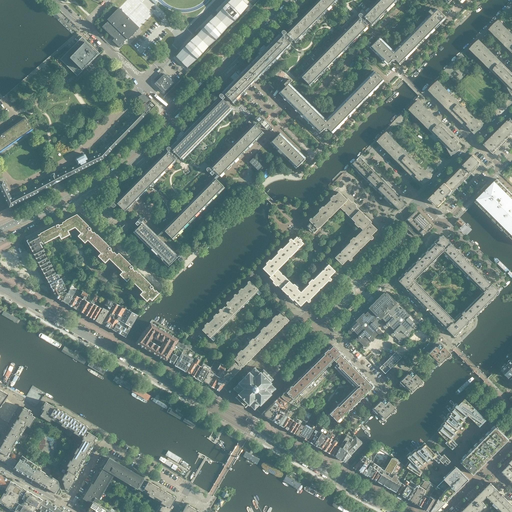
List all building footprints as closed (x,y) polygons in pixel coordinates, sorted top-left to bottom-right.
[(324,57),(327,54),(331,50),(335,46),(338,43),(342,39),(345,35),(349,32),(356,25),(360,21),(362,23),(363,21),(363,22),(365,20),(364,19),(383,0),(320,0),(286,34),(283,32),(283,31),(282,31),(281,32),(281,33),(281,34),(283,35),(244,74),(238,80),(224,95),(225,96),(224,98),(221,95),(220,94),(219,95),(219,96),(219,97),(222,100),(172,150),(169,148),(168,147),(167,148),(166,148),(166,149),(167,149),(167,150),(168,151),(167,152),(173,159),(158,173),(152,167),(149,171),(116,203),(116,204),(124,211),(153,182),(156,185),(175,205),(208,172),(211,175),(215,172),(219,176),(262,132),(258,128),(262,125),(260,124),(264,120),(260,116),(242,98),(239,95),(246,88),(252,81),(260,73),(262,75),(261,75),(270,83),(271,84),(271,85),(272,85),(274,86),(275,87),(276,88),(277,87),(281,90),(287,84),(290,81),(295,87),(303,79),(302,79),(306,75),(310,72),(313,68),(317,64),(320,61),(324,57)] [(196,35),(186,44),(175,57),(187,69),(196,60),(199,57),(208,47),(218,38),(227,27),(237,19),(240,15),(240,16),(248,6),(242,0),(229,0),(223,5),(215,16),(205,24),(196,35)] [(371,25),(395,0),(383,0),(364,19),(365,20),(369,23),(371,25)] [(112,41),(119,48),(124,43),(123,42),(125,41),(126,39),(127,40),(139,28),(119,8),(118,8),(107,20),(108,21),(106,23),(105,23),(102,27),(113,38),(114,39),(112,41)] [(438,23),(444,17),(436,10),(435,11),(434,10),(431,12),(429,10),(427,12),(430,15),(430,16),(425,21),(433,29),(438,23)] [(355,38),(366,27),(365,26),(367,24),(367,25),(369,23),(365,20),(363,22),(363,21),(362,23),(360,21),(356,25),(349,32),(355,38)] [(433,29),(425,21),(419,27),(427,35),(433,29)] [(510,33),(502,25),(498,21),(495,24),(494,25),(493,25),(492,26),(492,27),(489,30),(493,33),(493,34),(494,35),(495,36),(496,37),(497,38),(502,42),(510,33)] [(398,64),(427,35),(419,27),(393,54),(389,50),(382,58),(387,64),(388,64),(392,60),(394,60),(398,64)] [(355,38),(349,32),(345,35),(352,42),(355,38)] [(511,34),(510,33),(502,42),(504,44),(504,45),(505,46),(506,47),(507,48),(508,49),(511,52),(511,34)] [(352,42),(345,35),(342,39),(348,45),(352,42)] [(82,37),(65,54),(67,56),(65,58),(62,61),(77,76),(82,71),(87,66),(94,58),(94,59),(99,54),(82,37)] [(348,45),(342,39),(338,43),(344,49),(348,45)] [(376,52),(384,45),(380,41),(378,39),(370,47),(376,52)] [(491,52),(479,41),(479,40),(475,44),(474,44),(474,45),(473,45),(473,46),(473,47),(470,49),(470,50),(474,53),(482,61),(491,52)] [(344,49),(338,43),(335,46),(341,52),(344,49)] [(382,58),(389,50),(384,45),(376,52),(382,58)] [(341,52),(335,46),(331,50),(337,56),(341,52)] [(337,56),(331,50),(327,54),(334,60),(337,56)] [(503,64),(491,52),(482,61),(494,73),(503,64)] [(334,60),(327,54),(324,57),(330,63),(334,60)] [(330,63),(324,57),(320,61),(326,67),(330,63)] [(326,67),(320,61),(317,64),(323,71),(326,67)] [(323,71),(317,64),(313,68),(319,74),(323,71)] [(511,78),(511,73),(503,64),(494,73),(506,84),(511,78)] [(319,74),(313,68),(310,72),(316,78),(319,74)] [(316,78),(310,72),(306,75),(312,81),(316,78)] [(376,86),(382,80),(374,72),(368,78),(369,78),(363,84),(371,92),(376,86)] [(156,82),(155,83),(154,83),(154,84),(155,85),(163,92),(163,93),(164,93),(173,83),(164,74),(156,82)] [(312,81),(306,75),(302,79),(303,79),(308,85),(309,85),(312,81)] [(450,94),(442,85),(438,81),(434,85),(433,85),(432,86),(432,87),(429,90),(433,94),(432,94),(433,95),(434,96),(435,97),(437,99),(437,98),(441,102),(450,94)] [(324,121),(325,120),(311,106),(310,107),(306,103),(302,100),(287,84),(281,90),(279,92),(298,111),(320,133),(324,129),(327,129),(331,132),(354,109),(346,101),(325,122),(324,121)] [(371,92),(363,84),(357,90),(365,98),(371,92)] [(365,98),(357,90),(352,96),(359,103),(365,98)] [(11,206),(53,184),(55,183),(56,183),(58,181),(103,159),(155,105),(150,100),(143,94),(138,97),(144,109),(104,149),(100,153),(87,160),(85,155),(83,154),(78,157),(76,158),(75,160),(78,165),(56,176),(54,173),(52,174),(50,176),(51,178),(32,189),(11,199),(8,193),(2,179),(0,180),(0,187),(7,202),(10,207),(11,206)] [(461,105),(450,94),(441,102),(443,105),(444,106),(445,107),(447,109),(448,109),(453,114),(461,105)] [(359,103),(352,96),(346,101),(354,109),(359,103)] [(255,108),(259,105),(253,98),(249,101),(252,105),(255,108)] [(430,113),(419,101),(418,101),(415,105),(414,105),(413,105),(413,106),(412,106),(412,107),(409,110),(413,114),(414,114),(422,122),(430,113)] [(473,117),(461,105),(453,114),(455,116),(454,116),(456,117),(456,118),(458,120),(459,120),(464,126),(473,117)] [(442,125),(437,120),(430,113),(422,122),(433,133),(442,125)] [(511,116),(483,145),(493,155),(496,152),(495,151),(506,140),(507,141),(511,137),(510,136),(511,133),(511,116)] [(479,128),(484,123),(477,119),(476,120),(473,117),(464,126),(465,127),(466,127),(466,128),(467,128),(467,129),(468,129),(469,129),(470,129),(475,134),(480,129),(479,128)] [(0,151),(24,135),(33,129),(25,118),(0,135),(0,151)] [(270,126),(264,120),(260,124),(262,125),(266,130),(270,126)] [(454,136),(442,125),(433,133),(445,145),(454,136)] [(399,145),(391,137),(391,136),(387,132),(383,136),(382,136),(382,137),(381,137),(381,138),(381,139),(378,141),(390,153),(399,145)] [(304,159),(293,148),(282,138),(283,137),(280,133),(279,134),(271,142),(275,146),(286,156),(285,156),(297,167),(304,159)] [(462,146),(458,143),(459,142),(454,136),(445,145),(446,146),(452,156),(456,151),(457,151),(462,146)] [(410,156),(399,145),(390,153),(402,165),(410,156)] [(158,173),(173,159),(167,152),(152,167),(158,173)] [(450,196),(470,175),(475,170),(474,169),(480,163),(473,155),(439,190),(447,198),(450,196)] [(425,171),(410,156),(402,165),(414,178),(415,178),(415,179),(416,179),(416,180),(417,180),(418,180),(419,180),(423,185),(429,180),(428,179),(432,174),(426,170),(425,171)] [(354,169),(363,161),(360,158),(359,157),(350,165),(351,166),(354,169)] [(358,173),(366,164),(363,161),(354,169),(358,173)] [(361,176),(370,168),(366,164),(358,173),(361,176)] [(365,180),(374,171),(370,168),(361,176),(365,180)] [(368,183),(377,175),(374,171),(365,180),(368,183)] [(372,187),(381,178),(377,175),(368,183),(372,187)] [(376,191),(385,182),(381,178),(372,187),(376,191)] [(172,239),(206,204),(223,187),(215,179),(164,231),(172,239)] [(511,194),(497,179),(474,202),(511,239),(511,194)] [(379,194),(388,186),(385,182),(376,191),(379,194)] [(383,198),(392,189),(388,186),(379,194),(383,198)] [(387,202),(395,193),(392,189),(383,198),(387,202)] [(446,199),(447,198),(439,190),(430,198),(438,207),(446,199)] [(319,227),(335,212),(335,213),(339,209),(342,212),(343,211),(351,219),(359,211),(347,199),(346,200),(338,192),(311,219),(312,220),(310,222),(307,226),(309,229),(309,230),(310,231),(311,230),(313,233),(317,229),(318,230),(320,228),(319,227)] [(404,204),(401,201),(403,199),(400,196),(399,196),(395,193),(387,202),(390,205),(392,204),(398,210),(404,204)] [(433,226),(426,220),(416,210),(413,213),(412,212),(409,216),(409,217),(402,224),(414,236),(416,234),(417,232),(419,232),(423,236),(426,233),(428,233),(428,231),(433,226)] [(374,228),(369,223),(370,222),(359,211),(351,219),(362,230),(358,234),(366,242),(372,237),(370,236),(374,232),(372,230),(374,228)] [(42,237),(39,238),(42,244),(45,243),(59,236),(61,239),(70,235),(68,231),(70,230),(75,228),(80,233),(77,236),(84,243),(87,240),(89,242),(100,253),(98,256),(105,263),(108,259),(109,259),(111,261),(115,265),(122,272),(119,275),(126,282),(129,279),(131,280),(131,281),(142,292),(139,294),(146,301),(148,300),(148,299),(149,299),(151,301),(156,296),(154,294),(155,293),(152,288),(153,288),(151,285),(151,286),(150,285),(150,284),(138,273),(136,276),(134,274),(135,273),(132,268),(131,266),(130,266),(130,265),(130,264),(123,258),(118,253),(116,255),(115,256),(113,254),(114,254),(110,250),(111,249),(109,247),(108,246),(97,235),(96,235),(93,232),(92,233),(90,230),(91,229),(89,227),(89,228),(88,226),(76,215),(65,220),(66,221),(67,224),(65,225),(64,224),(62,224),(58,225),(58,224),(56,225),(56,226),(55,226),(54,226),(40,233),(42,237)] [(176,258),(142,223),(140,222),(142,221),(142,220),(142,219),(142,218),(141,218),(140,218),(135,223),(136,225),(136,226),(135,227),(136,228),(134,231),(169,265),(176,258),(179,261),(180,261),(181,261),(181,260),(182,260),(182,259),(181,259),(178,256),(176,258)] [(465,225),(463,224),(464,224),(459,219),(454,223),(459,228),(461,229),(465,225)] [(354,254),(366,242),(358,234),(346,246),(354,254)] [(38,235),(27,240),(28,243),(29,245),(30,247),(31,249),(40,244),(42,243),(42,244),(43,244),(42,244),(39,238),(38,235)] [(474,316),(499,292),(490,284),(490,283),(489,282),(488,281),(487,281),(486,280),(486,279),(485,279),(485,278),(484,278),(484,277),(484,276),(483,276),(482,275),(481,275),(480,274),(480,273),(479,272),(478,271),(477,271),(472,266),(472,265),(472,264),(471,264),(470,263),(469,263),(468,262),(468,261),(468,260),(467,260),(466,259),(457,267),(480,290),(482,292),(454,321),(413,280),(442,252),(450,244),(442,235),(441,236),(440,236),(440,237),(439,237),(439,238),(438,238),(438,239),(438,240),(437,239),(436,241),(435,241),(436,242),(433,244),(432,244),(432,245),(431,245),(431,246),(431,247),(430,248),(429,248),(428,248),(428,249),(427,249),(427,250),(424,253),(423,254),(422,254),(421,255),(421,256),(420,257),(419,258),(418,258),(418,259),(417,259),(417,260),(414,263),(413,263),(413,264),(412,264),(412,265),(411,265),(411,266),(410,267),(409,267),(409,268),(408,268),(408,269),(407,270),(404,272),(405,272),(403,274),(403,273),(401,275),(401,276),(400,277),(399,277),(399,278),(398,278),(398,279),(397,280),(406,289),(406,290),(407,291),(408,291),(408,292),(409,292),(413,297),(414,297),(414,298),(415,299),(416,299),(417,300),(417,301),(418,301),(418,302),(418,303),(419,303),(420,303),(425,308),(425,309),(426,310),(427,311),(428,311),(429,312),(429,313),(430,314),(431,315),(432,315),(436,320),(437,320),(437,321),(437,322),(438,322),(439,322),(439,323),(440,323),(440,324),(441,325),(441,326),(442,326),(443,326),(454,337),(455,336),(456,336),(456,335),(457,335),(457,334),(457,333),(458,333),(462,329),(465,326),(466,325),(467,325),(467,324),(468,323),(471,319),(472,319),(473,319),(473,318),(474,318),(474,317),(474,316)] [(293,253),(296,251),(297,250),(298,251),(300,249),(299,248),(303,244),(300,241),(301,240),(300,239),(299,240),(296,237),(292,241),(291,240),(290,242),(289,241),(274,257),(282,265),(289,257),(291,260),(292,260),(296,256),(293,253)] [(473,240),(488,256),(489,256),(490,255),(491,254),(491,253),(476,238),(475,238),(474,239),(473,239),(473,240)] [(40,244),(31,249),(32,250),(33,252),(42,248),(40,244)] [(459,253),(458,252),(458,251),(457,250),(457,249),(456,249),(450,244),(442,252),(451,261),(459,253)] [(348,260),(354,254),(346,246),(335,258),(341,265),(347,259),(348,260)] [(42,248),(33,252),(34,254),(35,256),(44,252),(44,251),(42,247),(42,248)] [(44,252),(35,256),(36,258),(37,260),(46,256),(44,252)] [(457,267),(466,259),(459,253),(451,261),(457,267)] [(46,256),(37,260),(38,262),(39,264),(48,259),(46,256)] [(283,266),(282,265),(274,257),(262,268),(270,276),(278,268),(279,269),(283,266)] [(493,260),(493,261),(511,278),(511,277),(511,273),(498,259),(497,258),(496,258),(495,258),(495,257),(494,257),(493,257),(493,258),(493,259),(493,260)] [(48,259),(39,264),(40,265),(41,267),(50,262),(48,259)] [(50,262),(41,267),(41,269),(42,271),(51,266),(52,266),(50,262)] [(475,291),(449,265),(449,264),(431,282),(457,309),(475,291)] [(329,277),(335,271),(328,265),(316,277),(324,285),(330,278),(329,277)] [(51,266),(42,271),(44,273),(45,275),(54,270),(51,266)] [(81,266),(76,271),(80,274),(81,273),(85,277),(84,278),(95,289),(100,284),(98,283),(97,282),(95,279),(93,278),(91,276),(89,274),(87,272),(86,271),(83,268),(82,267),(81,266)] [(289,281),(281,273),(282,273),(279,269),(278,268),(270,276),(269,277),(281,289),(289,281)] [(54,270),(45,275),(48,282),(52,289),(63,284),(64,283),(61,278),(60,279),(58,276),(57,274),(56,275),(54,270)] [(312,296),(324,285),(316,277),(304,288),(312,296)] [(312,296),(304,288),(300,292),(289,281),(281,289),(292,301),(293,300),(298,304),(300,303),(302,304),(306,300),(307,302),(312,296)] [(209,337),(255,292),(258,294),(259,294),(260,293),(260,292),(257,290),(257,289),(250,282),(248,284),(235,297),(234,296),(228,303),(227,305),(225,307),(224,307),(221,310),(202,330),(206,334),(209,337)] [(52,289),(52,290),(53,291),(56,296),(57,298),(58,299),(59,299),(59,300),(62,301),(63,301),(67,293),(64,292),(64,291),(66,289),(63,284),(52,289)] [(67,293),(63,301),(63,302),(64,302),(67,304),(68,304),(74,294),(75,292),(69,289),(69,290),(67,293)] [(377,327),(385,320),(387,322),(384,326),(383,326),(383,327),(383,328),(384,328),(384,329),(385,329),(386,329),(386,328),(391,333),(391,334),(391,335),(391,336),(392,336),(392,337),(393,337),(394,336),(399,341),(398,341),(398,342),(398,343),(399,343),(399,344),(400,344),(401,344),(401,343),(402,343),(402,342),(402,341),(401,341),(406,336),(407,337),(408,337),(408,336),(409,336),(409,335),(409,334),(409,333),(414,329),(415,329),(416,329),(416,328),(417,328),(417,327),(417,326),(416,326),(414,323),(415,322),(401,308),(400,309),(395,305),(397,303),(386,293),(385,294),(383,293),(368,308),(369,310),(364,314),(363,313),(349,327),(351,328),(348,331),(348,332),(347,332),(348,332),(348,333),(348,334),(349,334),(350,334),(351,334),(356,338),(355,339),(355,340),(355,341),(356,341),(356,342),(357,342),(358,342),(358,341),(363,346),(362,346),(362,347),(362,348),(363,348),(363,349),(364,349),(365,349),(366,348),(366,347),(366,346),(370,341),(371,341),(371,342),(372,342),(373,341),(373,340),(374,340),(373,339),(373,338),(378,334),(379,334),(380,334),(381,334),(381,333),(381,332),(381,331),(377,327)] [(74,294),(68,304),(70,306),(71,306),(73,307),(79,297),(74,294)] [(95,295),(91,302),(93,303),(94,301),(96,302),(99,297),(95,295)] [(79,297),(73,307),(77,309),(78,310),(79,311),(84,301),(82,299),(79,297)] [(107,299),(104,305),(108,306),(107,308),(109,309),(113,302),(107,299)] [(84,301),(79,311),(80,311),(83,313),(84,314),(90,303),(85,300),(84,301)] [(90,303),(84,314),(87,315),(88,316),(95,304),(93,303),(91,302),(90,303)] [(108,311),(101,323),(106,326),(105,326),(107,327),(119,305),(113,302),(109,309),(108,311)] [(95,304),(88,316),(90,317),(91,318),(98,306),(95,304)] [(119,305),(107,327),(109,328),(109,327),(125,337),(137,317),(137,316),(137,315),(136,314),(127,309),(126,309),(126,308),(125,307),(124,308),(119,305)] [(98,306),(91,318),(92,318),(93,319),(94,319),(95,320),(102,309),(98,306)] [(102,309),(95,320),(96,320),(97,321),(99,322),(101,323),(108,311),(103,308),(102,309)] [(4,310),(1,314),(16,323),(18,319),(4,310)] [(236,373),(288,320),(280,312),(276,316),(275,316),(272,319),(272,320),(265,328),(265,327),(263,327),(260,330),(260,331),(261,332),(253,339),(252,339),(249,342),(247,342),(240,349),(240,350),(237,353),(237,355),(238,355),(228,365),(230,367),(226,371),(233,375),(236,373)] [(19,320),(17,324),(33,334),(35,330),(19,320)] [(145,348),(145,349),(156,355),(166,360),(177,341),(179,339),(150,323),(135,343),(145,348)] [(40,337),(59,348),(60,349),(60,348),(62,346),(62,345),(62,344),(42,333),(41,333),(40,333),(39,335),(39,336),(39,337),(40,337)] [(191,361),(196,353),(191,350),(186,347),(182,344),(177,341),(166,360),(166,361),(171,363),(172,363),(174,365),(175,365),(185,371),(191,361)] [(439,367),(451,355),(443,346),(442,347),(439,344),(436,347),(435,346),(427,355),(439,367)] [(324,369),(333,360),(340,353),(332,345),(331,346),(330,346),(330,347),(329,347),(328,348),(328,349),(327,349),(326,349),(326,350),(325,350),(325,351),(326,351),(325,352),(326,352),(324,354),(324,353),(323,354),(322,354),(321,355),(320,356),(320,357),(319,358),(318,358),(317,359),(317,360),(316,360),(314,363),(313,365),(312,364),(312,365),(311,365),(311,366),(310,366),(309,367),(309,368),(308,369),(322,383),(330,375),(324,369)] [(62,351),(84,365),(87,360),(65,346),(62,351)] [(385,374),(397,361),(400,357),(399,355),(398,355),(395,352),(394,354),(394,353),(379,368),(385,374)] [(348,362),(347,361),(347,360),(346,359),(345,359),(345,358),(344,357),(344,358),(343,357),(343,356),(342,355),(341,354),(340,354),(340,353),(333,360),(337,364),(335,365),(343,373),(351,365),(351,364),(350,363),(350,362),(349,362),(348,362)] [(191,375),(200,359),(201,358),(198,356),(194,363),(191,361),(185,371),(186,372),(191,375)] [(195,377),(201,367),(198,365),(199,364),(200,364),(202,360),(200,359),(191,375),(192,375),(195,377)] [(208,384),(215,372),(213,371),(218,362),(214,360),(210,369),(203,381),(208,384)] [(90,361),(88,366),(104,375),(106,371),(90,361)] [(220,377),(224,370),(226,367),(220,363),(215,372),(208,384),(208,385),(214,388),(219,390),(228,381),(220,377)] [(203,381),(210,369),(202,364),(201,367),(195,377),(203,381)] [(358,371),(357,371),(357,370),(357,369),(356,369),(355,369),(355,368),(354,367),(353,366),(352,366),(351,365),(343,373),(353,383),(361,375),(360,374),(360,373),(359,372),(358,371)] [(503,369),(501,371),(508,378),(510,377),(511,375),(511,370),(507,366),(505,367),(504,366),(502,368),(503,369)] [(275,389),(275,388),(275,387),(274,388),(269,383),(273,379),(263,369),(260,373),(255,368),(256,368),(255,367),(254,368),(254,367),(253,368),(249,373),(248,372),(247,373),(248,373),(244,377),(243,376),(242,377),(243,378),(239,382),(238,381),(237,382),(238,383),(234,388),(233,387),(232,388),(233,388),(232,389),(233,390),(234,389),(239,394),(235,397),(245,407),(248,404),(251,406),(253,409),(252,409),(253,410),(254,409),(254,410),(255,409),(259,404),(260,405),(261,404),(260,403),(264,400),(265,401),(266,399),(265,398),(269,395),(270,396),(271,395),(270,394),(274,389),(275,390),(275,389)] [(5,384),(13,370),(9,368),(1,382),(5,384)] [(322,383),(308,369),(307,369),(307,370),(306,370),(305,371),(305,372),(302,374),(303,375),(301,377),(301,376),(300,376),(300,377),(299,377),(298,378),(297,379),(297,380),(311,394),(322,383)] [(228,381),(233,376),(224,370),(220,377),(228,381)] [(13,388),(20,375),(16,372),(8,386),(13,388)] [(411,394),(423,382),(415,374),(414,375),(411,372),(408,375),(407,374),(399,382),(411,394)] [(370,383),(369,383),(368,382),(368,381),(367,381),(366,380),(367,380),(366,379),(365,379),(364,378),(364,377),(364,376),(363,376),(362,375),(361,375),(353,383),(356,386),(356,387),(364,396),(364,395),(365,395),(366,395),(366,394),(367,394),(367,393),(368,393),(368,392),(368,391),(373,387),(372,386),(372,385),(371,384),(371,383),(370,383)] [(117,377),(115,380),(128,388),(130,389),(131,389),(133,389),(133,388),(133,387),(133,386),(132,385),(130,384),(117,377)] [(455,395),(456,395),(458,395),(459,394),(461,393),(474,381),(474,380),(474,379),(474,378),(473,377),(472,377),(471,377),(470,378),(457,390),(456,391),(455,392),(455,394),(455,395)] [(311,394),(297,380),(296,380),(296,381),(295,381),(294,382),(294,383),(293,383),(291,386),(290,388),(289,387),(289,388),(288,388),(287,389),(286,390),(286,391),(285,392),(284,392),(283,392),(283,393),(282,394),(282,395),(280,396),(298,407),(311,394)] [(134,386),(132,391),(148,400),(151,396),(134,386)] [(360,400),(361,398),(362,398),(363,397),(363,396),(364,396),(356,387),(341,402),(349,410),(350,410),(351,409),(352,408),(352,407),(353,407),(354,407),(355,406),(355,405),(356,405),(357,404),(357,403),(356,403),(357,402),(358,402),(359,401),(359,400),(360,400)] [(0,406),(9,394),(0,389),(0,406)] [(285,404),(287,402),(285,400),(285,401),(280,396),(276,399),(283,406),(287,408),(288,406),(285,404)] [(150,400),(164,408),(165,408),(166,408),(166,407),(166,406),(166,405),(152,397),(151,397),(150,397),(150,398),(150,399),(150,400)] [(283,406),(276,399),(273,403),(279,409),(280,407),(282,408),(285,410),(287,408),(283,406)] [(384,421),(396,409),(388,401),(387,402),(384,399),(381,402),(380,401),(372,409),(384,421)] [(446,452),(459,465),(456,467),(450,473),(445,479),(457,491),(464,484),(469,480),(474,474),(481,467),(488,460),(493,456),(498,450),(503,446),(508,440),(504,436),(502,434),(500,431),(496,428),(493,430),(485,422),(486,420),(485,420),(468,402),(466,400),(463,403),(459,406),(461,408),(443,437),(448,442),(449,442),(447,444),(451,448),(446,452)] [(64,413),(57,409),(57,410),(54,409),(55,408),(45,402),(43,406),(42,406),(41,408),(42,409),(41,412),(42,413),(40,416),(50,422),(51,419),(54,421),(55,419),(59,421),(64,413)] [(348,411),(349,410),(341,402),(328,414),(328,415),(328,416),(327,416),(328,417),(328,418),(329,418),(330,418),(331,418),(332,418),(332,417),(337,422),(338,421),(339,421),(340,420),(340,419),(341,419),(341,418),(342,418),(343,418),(343,417),(344,417),(344,416),(345,416),(345,415),(345,414),(346,414),(347,413),(348,412),(348,411)] [(279,409),(273,403),(267,408),(268,409),(266,411),(265,411),(261,414),(265,417),(272,420),(276,414),(275,414),(279,409)] [(281,426),(290,411),(294,405),(290,403),(288,406),(287,408),(285,410),(283,414),(277,424),(281,426)] [(29,427),(35,418),(29,414),(30,412),(28,411),(28,410),(24,407),(18,417),(19,418),(18,420),(17,419),(13,426),(21,431),(23,427),(25,428),(27,426),(29,427)] [(169,407),(167,411),(181,420),(184,415),(169,407)] [(277,424),(283,414),(279,412),(282,408),(280,407),(279,409),(275,414),(276,414),(272,420),(277,424)] [(294,422),(295,420),(293,419),(292,420),(289,418),(292,412),(290,411),(281,426),(289,430),(294,422)] [(71,429),(76,420),(64,413),(59,421),(62,423),(61,425),(66,428),(68,427),(71,429)] [(307,422),(311,415),(307,413),(303,420),(307,422)] [(186,417),(184,421),(194,428),(197,423),(186,417)] [(292,432),(299,420),(297,419),(295,422),(294,422),(289,430),(292,432)] [(86,431),(89,428),(76,420),(71,429),(74,431),(73,432),(79,436),(80,434),(83,436),(82,438),(83,438),(87,432),(86,431)] [(295,434),(300,425),(299,425),(301,422),(299,420),(292,432),(295,434)] [(327,436),(330,432),(332,434),(334,430),(332,429),(328,430),(328,431),(316,423),(315,427),(313,429),(314,430),(313,432),(315,433),(313,435),(314,435),(310,442),(318,447),(326,435),(327,436)] [(298,436),(304,426),(301,424),(300,425),(295,434),(298,436)] [(306,440),(310,433),(312,431),(313,429),(315,427),(312,425),(311,428),(310,427),(309,428),(306,426),(304,425),(304,426),(298,436),(306,440)] [(21,435),(19,434),(21,431),(13,426),(6,438),(14,443),(16,440),(18,441),(21,435)] [(90,450),(97,438),(87,432),(83,438),(81,441),(82,441),(80,445),(90,450)] [(310,442),(314,435),(313,435),(315,433),(313,432),(312,434),(310,433),(306,440),(310,442)] [(330,454),(336,443),(341,436),(339,434),(336,438),(337,439),(335,441),(334,440),(326,452),(330,454)] [(322,449),(329,438),(327,437),(327,436),(326,435),(318,447),(322,449)] [(340,459),(351,442),(352,439),(347,435),(340,446),(334,456),(340,459)] [(350,455),(362,443),(355,437),(351,442),(340,459),(344,462),(350,455)] [(14,448),(12,446),(14,443),(6,438),(0,447),(0,451),(7,455),(9,452),(11,453),(14,448)] [(325,451),(331,444),(330,443),(331,440),(332,440),(332,439),(331,438),(331,439),(329,438),(322,449),(325,451)] [(334,456),(340,446),(336,443),(330,454),(334,456)] [(82,463),(90,450),(80,445),(78,448),(77,448),(74,453),(75,454),(73,457),(82,463)] [(429,455),(431,458),(432,458),(433,458),(436,455),(434,452),(433,451),(428,446),(427,446),(423,449),(428,454),(429,455)] [(424,458),(427,460),(427,461),(431,458),(429,455),(428,454),(423,449),(422,449),(418,452),(423,457),(424,458)] [(168,450),(165,455),(178,463),(181,458),(168,450)] [(14,460),(7,455),(0,451),(0,460),(13,468),(20,455),(21,455),(22,453),(19,451),(14,460)] [(230,451),(228,455),(237,460),(239,456),(235,453),(230,451)] [(257,465),(260,459),(246,451),(243,457),(257,465)] [(414,455),(419,460),(419,461),(422,463),(423,464),(427,460),(424,458),(423,457),(418,452),(418,451),(414,455)] [(433,458),(438,463),(440,461),(443,458),(438,453),(436,455),(433,458)] [(415,464),(416,465),(418,467),(422,463),(419,461),(419,460),(414,455),(413,454),(409,458),(412,462),(415,464)] [(36,469),(38,466),(22,456),(22,455),(22,456),(20,459),(19,459),(14,468),(30,478),(36,469)] [(371,465),(373,461),(368,458),(365,456),(354,467),(364,473),(367,468),(368,469),(371,465)] [(440,461),(445,465),(450,461),(445,456),(443,458),(440,461)] [(75,475),(82,463),(73,457),(71,461),(70,460),(67,466),(69,467),(66,470),(68,471),(75,475)] [(186,475),(187,475),(187,473),(186,471),(184,470),(164,457),(162,457),(161,457),(159,458),(159,459),(159,460),(159,461),(160,462),(181,475),(183,475),(186,475)] [(396,475),(397,473),(393,471),(398,463),(399,464),(400,464),(401,462),(399,461),(393,457),(385,470),(379,481),(385,485),(391,488),(397,492),(402,483),(402,482),(397,480),(399,477),(398,476),(396,475)] [(98,499),(113,474),(137,488),(138,486),(143,478),(109,458),(93,485),(92,484),(84,498),(83,500),(86,501),(87,500),(92,503),(95,497),(98,499)] [(511,458),(510,460),(511,461),(509,463),(510,464),(502,472),(511,481),(511,458)] [(408,468),(419,475),(421,471),(418,468),(418,467),(416,465),(415,464),(412,462),(408,468)] [(264,470),(265,470),(278,477),(282,477),(283,475),(282,472),(268,463),(267,463),(266,463),(265,463),(264,463),(263,463),(262,463),(261,463),(261,464),(261,465),(261,466),(261,467),(262,467),(262,468),(263,469),(264,470)] [(372,477),(379,466),(375,463),(373,466),(371,465),(368,469),(367,468),(364,473),(369,476),(372,477)] [(379,481),(385,470),(379,466),(372,477),(375,479),(378,481),(379,481)] [(443,491),(444,491),(439,499),(431,511),(436,511),(440,508),(442,507),(464,484),(469,480),(456,467),(450,473),(445,479),(439,485),(437,487),(443,491)] [(43,486),(48,476),(45,474),(45,473),(40,470),(39,471),(36,469),(30,478),(43,486)] [(68,492),(77,476),(75,475),(68,471),(66,474),(65,474),(61,479),(65,490),(68,492)] [(8,485),(10,481),(2,476),(0,479),(0,489),(1,490),(3,487),(6,489),(7,487),(7,486),(8,485)] [(61,491),(60,486),(58,480),(52,477),(52,478),(48,476),(43,486),(59,495),(61,491)] [(298,490),(301,484),(286,476),(283,482),(298,490)] [(143,489),(148,481),(143,478),(138,486),(143,489)] [(402,495),(410,482),(406,480),(404,484),(402,483),(397,492),(402,495)] [(427,488),(430,483),(425,480),(422,485),(427,488)] [(0,511),(1,511),(35,511),(38,508),(43,500),(10,481),(8,485),(7,486),(7,487),(6,489),(0,498),(0,511)] [(163,490),(157,486),(148,481),(143,489),(143,490),(149,493),(148,495),(153,498),(155,497),(158,499),(163,490)] [(407,498),(413,487),(415,484),(410,481),(410,482),(402,495),(407,498)] [(424,507),(431,494),(436,486),(430,483),(427,488),(426,490),(419,486),(411,500),(418,504),(424,507)] [(483,502),(487,497),(488,497),(496,489),(491,483),(461,511),(480,511),(485,508),(484,507),(486,505),(483,502)] [(411,500),(419,486),(419,485),(418,486),(417,485),(415,488),(413,487),(407,498),(411,500)] [(304,490),(322,500),(323,500),(325,497),(325,496),(324,496),(306,486),(305,486),(304,486),(304,487),(303,488),(303,489),(304,490)] [(511,511),(511,504),(496,489),(488,497),(502,511),(511,511)] [(171,505),(174,501),(175,498),(175,499),(176,498),(175,497),(172,496),(163,490),(158,499),(161,501),(160,502),(161,503),(159,505),(161,507),(159,510),(162,511),(169,511),(172,509),(168,507),(169,507),(168,507),(170,505),(171,505)] [(439,499),(431,494),(424,507),(431,511),(439,499)] [(108,511),(110,510),(112,507),(98,499),(95,497),(92,503),(91,504),(90,504),(89,506),(90,506),(87,511),(108,511)] [(45,511),(46,511),(51,505),(43,500),(38,508),(41,509),(39,511),(43,511),(44,511),(45,511)] [(352,511),(336,502),(334,502),(333,505),(334,507),(343,511),(352,511)]
